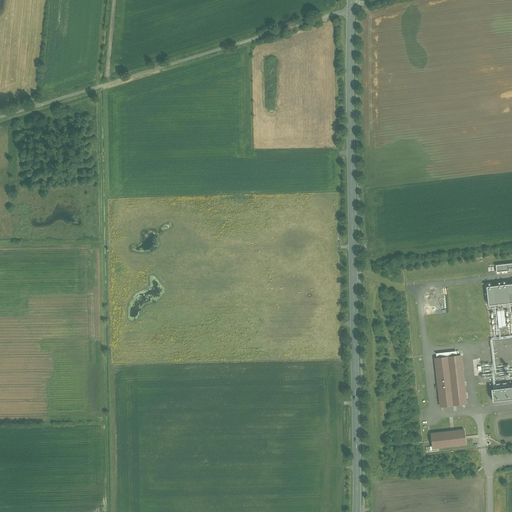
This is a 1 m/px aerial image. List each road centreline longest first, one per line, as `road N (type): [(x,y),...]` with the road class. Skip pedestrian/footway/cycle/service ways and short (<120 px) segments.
road 1 (primary): [(355,511),(351,8)]
road 2 (unclassified): [(0,120),(351,8)]
